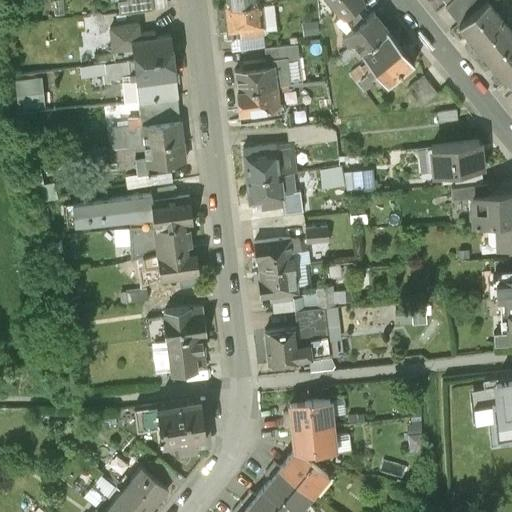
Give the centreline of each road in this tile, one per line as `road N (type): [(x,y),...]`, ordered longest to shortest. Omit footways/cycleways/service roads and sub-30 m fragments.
road 1 (residential): [(199,0),(246,446),(190,511)]
road 2 (track): [(242,384),(511,353)]
road 3 (residential): [(399,0),(511,144)]
road 4 (track): [(434,511),(427,364)]
